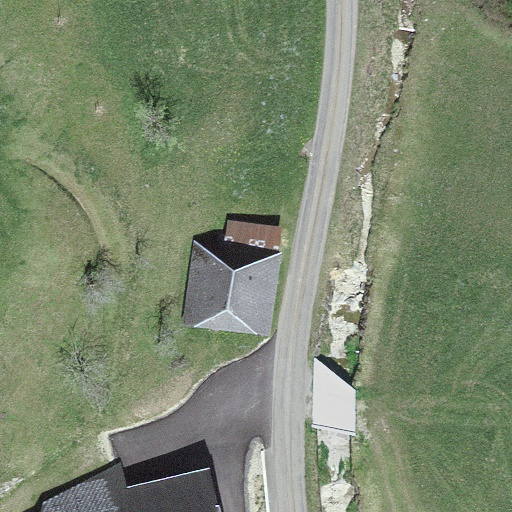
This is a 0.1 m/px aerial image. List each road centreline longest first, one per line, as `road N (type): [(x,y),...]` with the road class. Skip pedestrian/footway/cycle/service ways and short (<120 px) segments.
road 1 (unclassified): [(284,386),(337,84),(342,0)]
road 2 (track): [(307,389),(381,437),(404,511)]
road 3 (unclassified): [(284,386),(291,511)]
